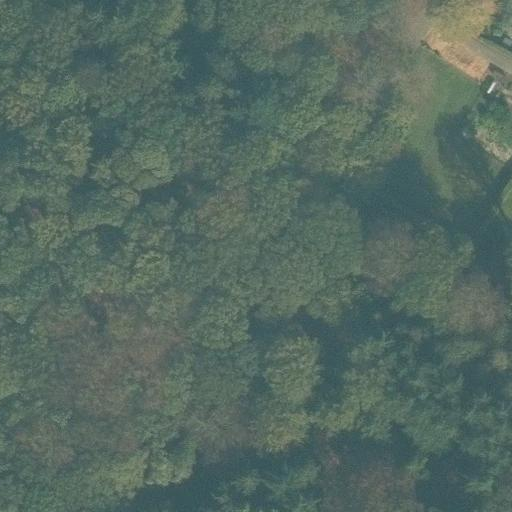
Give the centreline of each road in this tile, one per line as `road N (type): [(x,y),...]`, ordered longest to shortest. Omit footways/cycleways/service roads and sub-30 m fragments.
road 1 (unclassified): [(110,511),(307,195)]
road 2 (unclassified): [(0,9),(307,195)]
road 3 (unclassified): [(307,195),(511,315)]
road 4 (unclassified): [(307,195),(427,0)]
